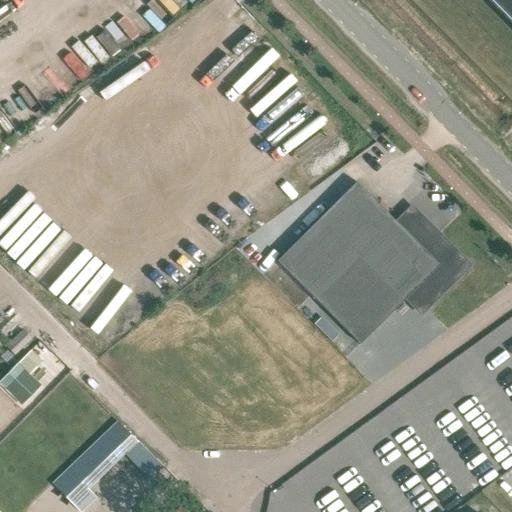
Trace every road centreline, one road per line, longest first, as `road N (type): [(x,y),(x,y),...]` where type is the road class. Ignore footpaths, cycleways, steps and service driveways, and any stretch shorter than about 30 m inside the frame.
road 1 (unclassified): [(228,508),(511,294)]
road 2 (unclassified): [(0,278),(228,508)]
road 3 (tertiary): [(511,180),(330,0)]
